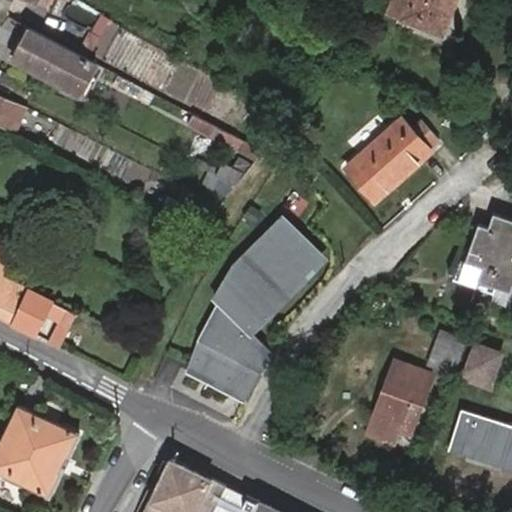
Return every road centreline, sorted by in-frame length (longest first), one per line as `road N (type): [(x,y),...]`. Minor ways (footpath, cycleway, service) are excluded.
road 1 (residential): [(150,411),(343,511)]
road 2 (residential): [(150,411),(0,331)]
